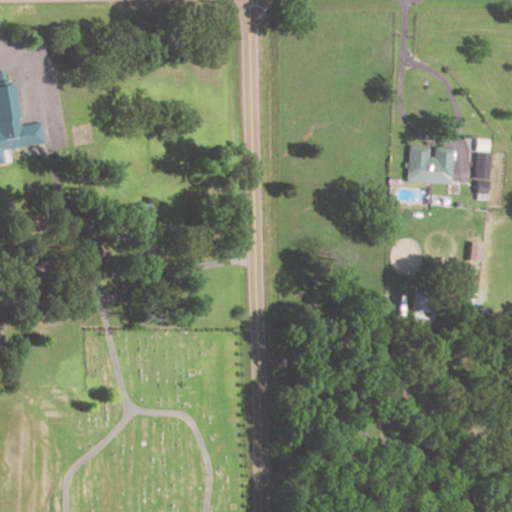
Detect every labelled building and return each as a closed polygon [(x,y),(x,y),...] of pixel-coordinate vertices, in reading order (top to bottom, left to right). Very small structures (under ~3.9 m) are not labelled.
[(0,165),(1,165),(0,159),(0,152),(41,145),(37,125),(15,129),(14,119),(18,119),(11,86),(6,87),(5,83),(2,84),(0,73),(0,165)] [(471,140),(469,180),(483,180),(485,141),(471,140)] [(423,151),(422,158),(430,159),(430,150),(448,152),(446,186),(405,182),(407,149),(423,151)] [(12,181),(43,174),(40,160),(9,167),(12,181)] [(149,203),(129,203),(130,257),(150,257),(149,203)] [(477,260),(478,242),(468,240),(466,259),(477,260)] [(431,325),(431,306),(425,306),(425,296),(412,297),(413,325),(431,325)] [(493,407),(511,406),(511,452),(494,453),(493,407)]
